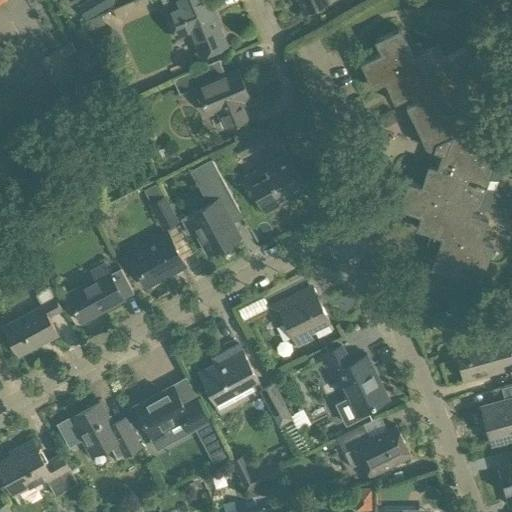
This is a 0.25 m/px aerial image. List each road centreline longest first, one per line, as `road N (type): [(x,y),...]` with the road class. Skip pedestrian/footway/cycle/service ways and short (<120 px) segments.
road 1 (residential): [(0,408),(347,225)]
road 2 (residential): [(347,225),(476,511)]
road 3 (residential): [(347,225),(254,0)]
